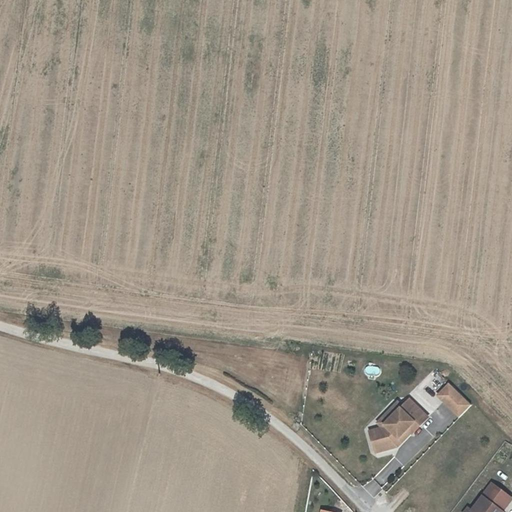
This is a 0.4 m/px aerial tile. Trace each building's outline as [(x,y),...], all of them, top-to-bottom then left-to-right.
[(365,373),(377,375),(378,368),(367,366),(365,373)] [(469,405),(447,385),(436,396),(458,417),(469,405)] [(381,430),(368,433),(373,449),(393,443),(406,430),(410,433),(411,434),(426,418),(407,400),(400,408),(382,429),(381,430)] [(382,429),(400,408),(396,404),(377,425),(382,429)] [(393,443),(373,449),(374,454),(396,447),(410,433),(406,430),(393,443)] [(498,511),(501,511),(509,502),(490,487),(481,498),(498,511)] [(498,511),(480,498),(470,511),(498,511)]
